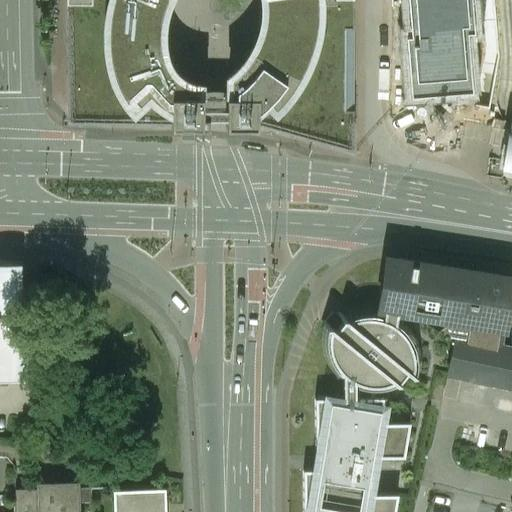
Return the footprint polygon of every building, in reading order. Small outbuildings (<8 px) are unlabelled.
[(64,0),(67,120),(170,122),(170,124),(201,124),(201,115),(225,115),(225,105),(214,105),(201,105),(202,93),(199,93),(200,83),(191,82),(185,79),(182,77),(179,76),(176,73),(173,70),(170,67),(168,63),(166,59),(164,55),(163,51),(162,46),(161,39),(161,33),(161,28),(161,23),(162,19),(163,14),(164,9),(165,4),(166,0),(64,0)] [(352,0),(262,0),(263,2),(263,9),(262,14),(261,21),(260,27),(258,34),(255,41),(251,49),(246,56),(240,64),(233,70),(227,75),(228,93),(225,93),(225,105),(225,115),(225,124),(256,125),(256,122),(352,149),(352,107),(352,81),(353,81),(352,0)] [(478,39),(476,0),(406,0),(407,10),(399,11),(400,43),(478,39)] [(511,119),(510,132),(508,132),(502,166),(511,167),(511,119)] [(511,284),(511,277),(386,258),(378,307),(384,308),(398,310),(469,321),(503,327),(506,327),(510,297),(511,284)] [(18,271),(0,270),(0,286),(17,287),(17,285),(19,285),(19,277),(18,277),(18,271)] [(0,286),(0,376),(29,376),(29,375),(27,375),(27,326),(29,326),(29,312),(19,312),(19,285),(17,285),(17,287),(0,286)] [(375,312),(367,312),(358,313),(352,315),(346,317),(340,313),(336,313),(344,319),(340,324),(335,330),(325,321),(321,321),(327,326),(325,335),(325,341),(325,346),(326,349),(327,355),(328,358),(329,361),(331,364),(333,367),(337,372),(343,378),(343,397),(315,398),(316,457),(320,457),(319,463),(318,469),(303,469),(303,511),(394,511),(398,493),(372,493),(371,468),(370,468),(372,456),(404,456),(410,422),(383,422),(383,397),(372,397),(372,393),(372,389),(377,389),(384,388),(389,387),(397,384),(402,388),(406,388),(399,382),(407,371),(418,380),(422,380),(416,375),(417,370),(418,365),(417,352),(416,349),(414,344),(413,339),(410,334),(406,329),(402,325),(396,320),(398,310),(384,308),(384,314),(375,312)] [(467,343),(455,340),(448,375),(511,388),(511,354),(501,352),(500,347),(503,327),(470,322),(467,343)] [(161,511),(160,485),(115,486),(115,511),(161,511)] [(90,486),(14,489),(13,511),(78,511),(79,502),(90,501),(90,486)]
